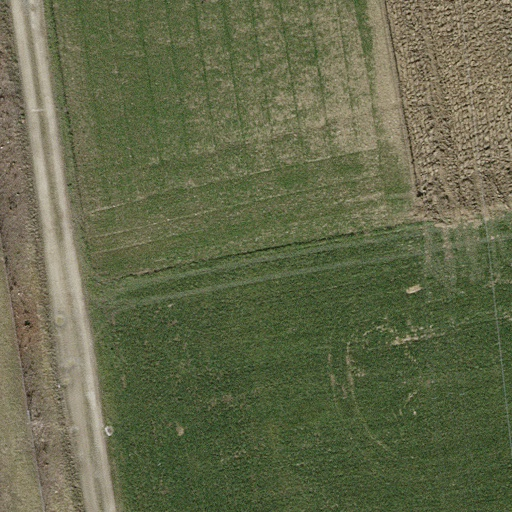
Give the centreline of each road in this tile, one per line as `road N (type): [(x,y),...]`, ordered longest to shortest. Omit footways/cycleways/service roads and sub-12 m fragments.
road 1 (trunk): [(104,511),(13,0)]
road 2 (track): [(100,511),(24,0)]
